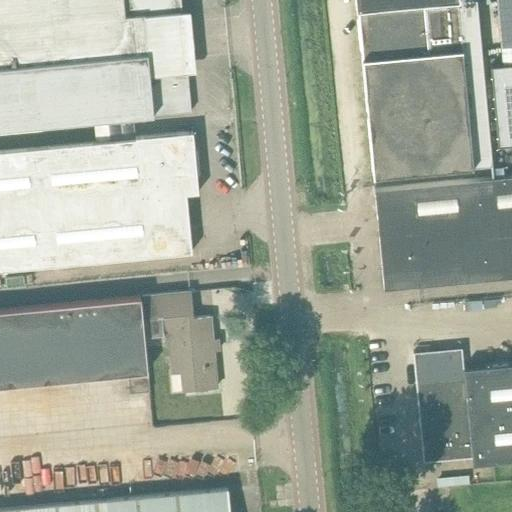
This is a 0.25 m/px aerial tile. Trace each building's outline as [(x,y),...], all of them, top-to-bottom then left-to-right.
[(0,0),(0,128),(95,120),(97,142),(0,150),(0,269),(192,252),(186,193),(198,192),(192,131),(135,136),(135,138),(108,141),(106,119),(191,111),(180,0),(0,0)] [(355,0),(357,7),(373,176),(472,166),(492,164),(476,0),(355,0)] [(511,0),(496,0),(502,63),(490,64),(497,144),(511,142),(511,0)] [(511,275),(511,174),(374,188),(383,288),(511,275)] [(170,293),(142,296),(145,336),(164,334),(168,334),(172,373),(188,371),(190,390),(197,389),(217,387),(210,315),(192,317),(190,291),(170,293)] [(0,309),(0,385),(127,373),(129,393),(150,391),(141,296),(0,309)] [(452,348),(413,352),(423,461),(472,456),(472,464),(511,460),(511,362),(463,367),(454,368),(452,348)] [(0,511),(229,511),(228,488),(208,490),(0,509),(0,511)]
